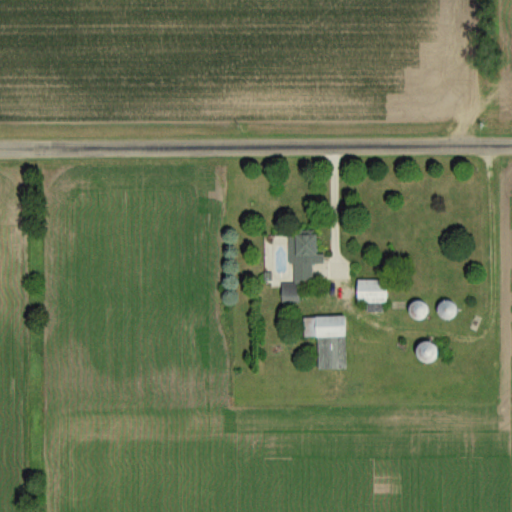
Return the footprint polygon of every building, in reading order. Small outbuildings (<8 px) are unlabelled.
[(298,304),(299,282),(311,282),(311,264),(322,265),(322,255),(315,255),(315,235),(289,235),(289,284),(280,284),(280,304),(298,304)] [(386,281),(356,281),(356,305),(386,305),(386,281)] [(427,309),(414,301),(407,314),(419,322),(427,309)] [(455,306),(440,302),(435,316),(450,321),(455,306)] [(317,371),(345,370),(344,318),(302,319),(302,339),(316,339),(317,371)] [(429,342),(415,347),(422,364),(435,359),(429,342)]
